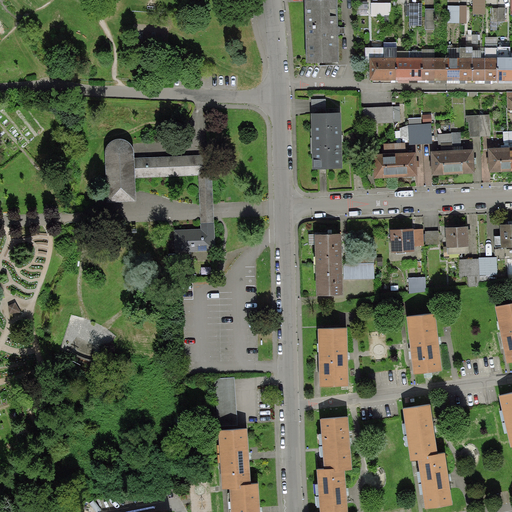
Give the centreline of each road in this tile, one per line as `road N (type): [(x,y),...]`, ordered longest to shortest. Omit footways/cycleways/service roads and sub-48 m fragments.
road 1 (residential): [(276,94),(511,88)]
road 2 (residential): [(511,193),(279,203)]
road 3 (residential): [(286,410),(511,379)]
road 4 (residential): [(279,203),(286,410)]
